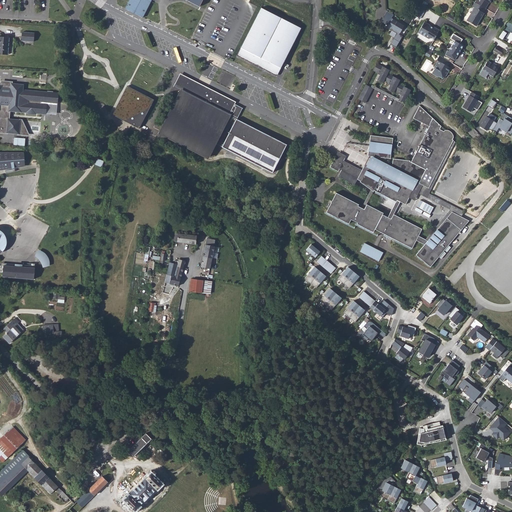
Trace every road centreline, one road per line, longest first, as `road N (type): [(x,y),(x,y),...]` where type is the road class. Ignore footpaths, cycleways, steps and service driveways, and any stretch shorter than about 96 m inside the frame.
road 1 (unclassified): [(0,347),(99,443),(199,404),(228,404),(264,418),(310,511)]
road 2 (residential): [(97,0),(306,105)]
road 3 (residential): [(398,312),(300,226),(310,134)]
